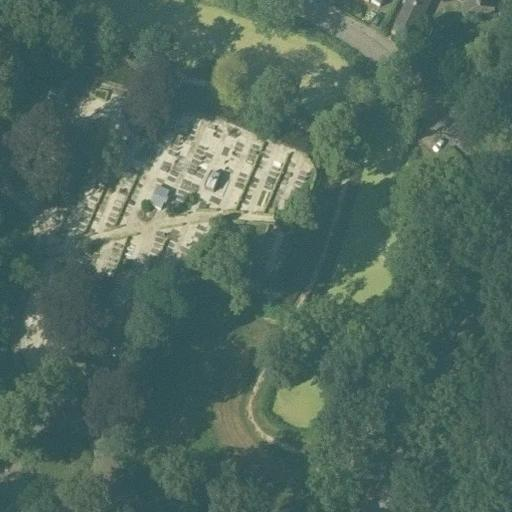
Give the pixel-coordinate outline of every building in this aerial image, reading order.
[(370,4),(380,9),(385,0),(361,0),(369,5),(370,4)] [(431,0),(455,0),(457,5),(460,5),(464,23),(493,17),(489,0),(409,0),(408,1),(392,37),(410,45),(431,0)] [(127,95),(69,77),(55,122),(67,125),(64,133),(84,139),(87,130),(113,138),(127,95)] [(163,206),(164,207),(170,195),(156,188),(147,206),(160,212),(163,206)] [(81,359),(73,381),(115,397),(123,375),(81,359)]
